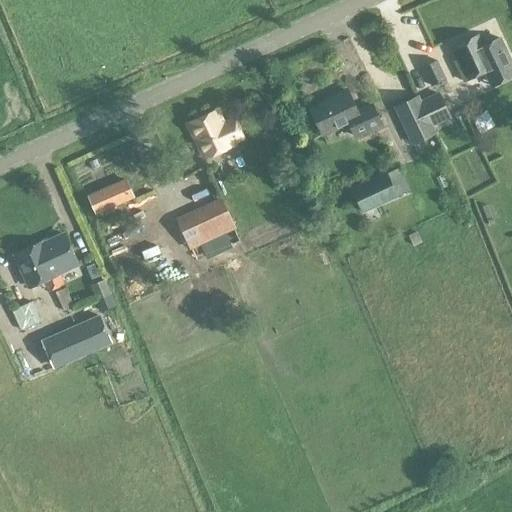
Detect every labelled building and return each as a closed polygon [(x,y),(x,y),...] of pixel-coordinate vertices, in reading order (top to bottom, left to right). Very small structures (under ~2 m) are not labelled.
[(464,82),(486,72),(493,87),(511,77),(511,61),(501,39),(485,46),(480,36),(453,48),(458,60),(454,62),(464,82)] [(448,83),(437,59),(422,67),(431,87),(441,82),(443,85),(448,83)] [(347,90),(334,96),(335,98),(312,109),(324,136),(350,123),(356,137),(382,125),(372,105),(357,112),(347,90)] [(439,93),(420,102),(432,128),(452,118),(439,93)] [(432,128),(420,102),(418,96),(393,108),(412,146),(435,134),(432,128)] [(217,112),(188,125),(203,159),(234,144),(233,144),(244,139),(235,119),(223,125),(217,112)] [(177,150),(167,155),(172,167),(183,162),(177,150)] [(323,162),(297,166),(300,194),(327,190),(323,162)] [(387,173),(351,189),(362,215),(399,199),(398,196),(410,190),(404,177),(391,183),(387,173)] [(88,195),(96,214),(135,198),(127,179),(88,195)] [(190,245),(234,225),(222,200),(179,220),(179,221),(190,245)] [(64,233),(40,244),(16,256),(30,288),(50,279),(55,290),(64,286),(59,274),(79,266),(64,233)] [(105,280),(90,286),(101,312),(116,306),(105,280)] [(32,302),(12,311),(21,331),(41,322),(32,302)] [(111,343),(100,317),(45,342),(57,368),(111,343)]
